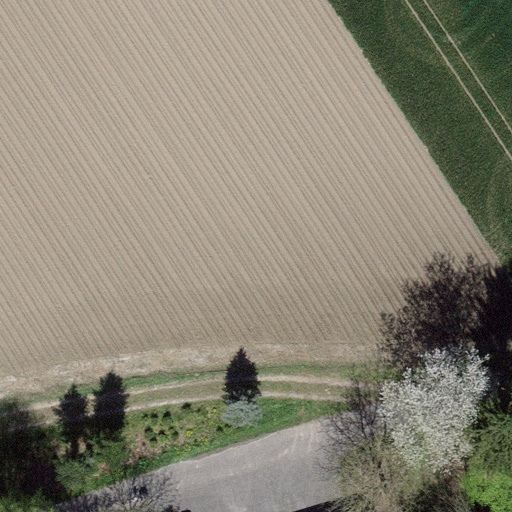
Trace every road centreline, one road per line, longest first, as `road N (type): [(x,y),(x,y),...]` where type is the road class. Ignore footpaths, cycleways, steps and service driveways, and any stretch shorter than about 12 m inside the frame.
road 1 (track): [(0,429),(232,385),(491,385)]
road 2 (residential): [(511,378),(84,511)]
